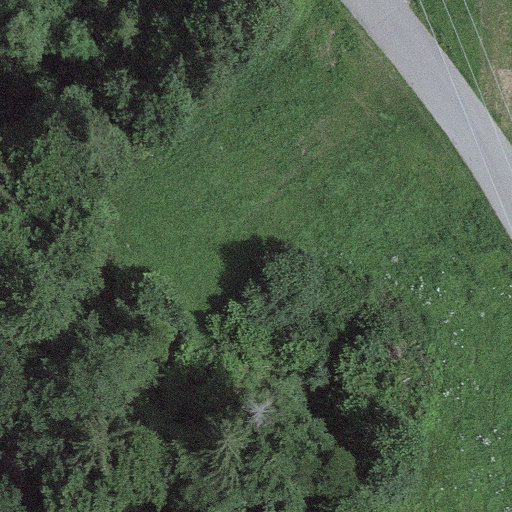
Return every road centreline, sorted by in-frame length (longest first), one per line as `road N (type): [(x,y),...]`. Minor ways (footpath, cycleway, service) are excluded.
road 1 (unclassified): [(376,0),(511,194)]
road 2 (track): [(483,144),(509,0)]
